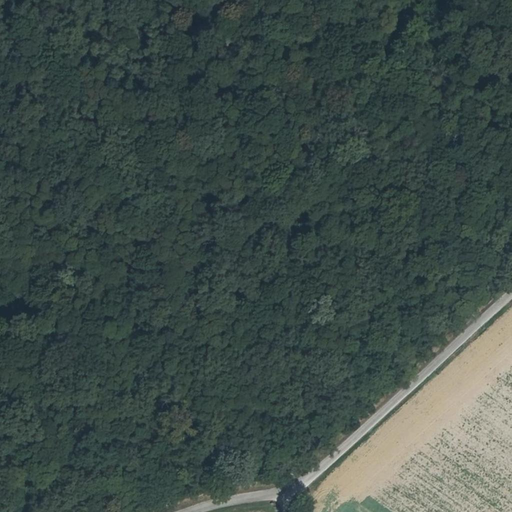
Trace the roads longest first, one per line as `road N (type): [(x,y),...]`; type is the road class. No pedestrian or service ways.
road 1 (unclassified): [(293,492),(511,296)]
road 2 (track): [(511,165),(459,107),(389,0)]
